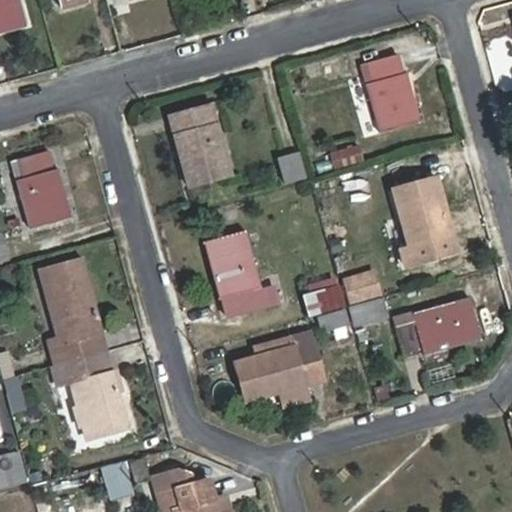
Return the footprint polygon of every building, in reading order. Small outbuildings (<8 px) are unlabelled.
[(19,0),(0,0),(0,31),(26,24),(19,0)] [(399,54),(367,63),(373,82),(367,84),(381,132),(417,122),(399,54)] [(230,173),(216,126),(219,125),(212,106),(175,116),(181,135),(177,136),(191,183),(230,173)] [(328,156),(332,170),(363,161),(359,147),(328,156)] [(19,180),(32,227),(69,217),(50,150),(19,159),(25,178),(19,180)] [(283,182),(307,179),(303,151),(279,155),(283,182)] [(455,256),(435,178),(394,189),(403,223),(408,246),(399,248),(404,269),(455,256)] [(393,226),(399,248),(408,246),(403,223),(393,226)] [(230,316),(267,306),(245,231),(208,241),(224,298),(226,297),(230,316)] [(0,232),(0,261),(11,259),(2,232),(0,232)] [(58,347),(63,363),(105,352),(107,351),(80,257),(39,268),(61,346),(58,347)] [(371,277),(342,285),(348,307),(377,299),(371,277)] [(339,286),(308,295),(313,313),(344,304),(339,286)] [(389,316),(385,298),(349,308),(354,326),(389,316)] [(415,314),(416,320),(396,326),(405,355),(425,350),(425,352),(481,337),(470,299),(415,314)] [(349,323),(345,309),(319,316),(324,330),(349,323)] [(246,401),(281,392),(285,406),(309,399),(305,382),(323,377),(312,336),(258,350),(259,355),(236,362),(246,401)] [(9,350),(0,351),(0,365),(3,378),(15,375),(9,350)] [(126,427),(105,352),(63,363),(60,364),(65,386),(74,384),(89,438),(126,427)] [(19,377),(5,380),(12,412),(26,409),(19,377)] [(0,488),(29,480),(21,449),(0,454),(0,488)] [(136,482),(149,478),(143,458),(130,462),(136,482)] [(112,500),(133,494),(125,463),(104,468),(112,500)] [(159,493),(163,511),(170,511),(175,511),(231,511),(226,495),(216,498),(210,479),(159,493)]
